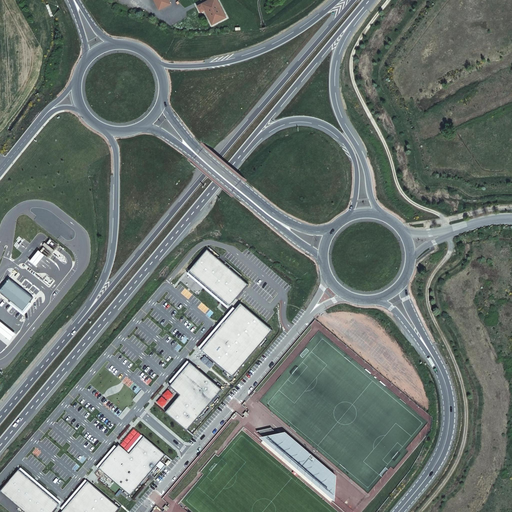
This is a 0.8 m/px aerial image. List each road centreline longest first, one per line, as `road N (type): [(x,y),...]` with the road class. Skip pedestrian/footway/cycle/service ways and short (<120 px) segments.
road 1 (track): [(420,511),(453,467),(466,416),(458,370),(427,298),(432,273),(451,251),(446,218),(401,190),(390,146),(354,80),(356,50),(389,0)]
road 2 (secondary): [(355,0),(70,337)]
road 3 (secondary): [(0,444),(243,151)]
road 4 (unclassified): [(136,511),(305,316)]
road 5 (secondary): [(384,217),(334,87),(344,41),(370,0)]
road 6 (unknown): [(336,321),(349,315),(385,342),(420,395),(333,325)]
road 7 (secondary): [(106,128),(111,261),(70,337)]
road 8 (secondary): [(338,0),(262,51),(208,66),(155,61)]
road 9 (secondary): [(243,151),(288,123),(330,128),(356,172),(356,200),(342,222)]
road 10 (secondary): [(243,151),(368,0)]
road 11 (primary): [(430,353),(451,424),(437,466),(402,511)]
